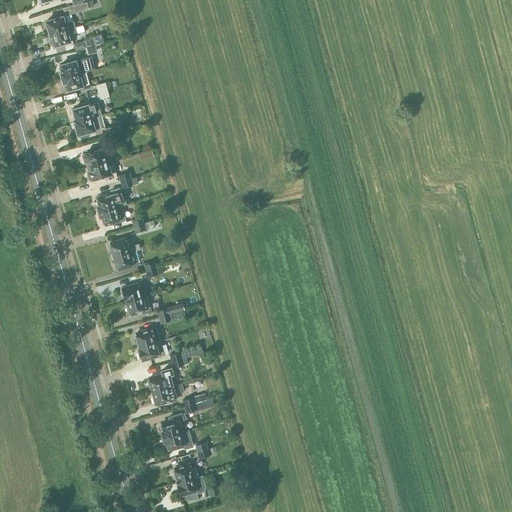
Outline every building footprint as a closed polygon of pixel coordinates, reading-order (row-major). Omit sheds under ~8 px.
[(70,14),(89,9),(88,7),(94,6),(92,0),(82,3),(73,5),(68,7),(70,14)] [(49,34),(75,26),(73,21),(67,23),(65,16),(45,21),(49,34)] [(76,32),(75,26),(49,34),(49,36),(51,35),(52,40),(50,40),(52,46),(63,43),(64,45),(66,46),(68,46),(70,45),(72,43),(71,41),(72,41),(70,34),(76,32)] [(78,42),(80,49),(85,48),(95,45),(100,44),(104,42),(102,33),(92,35),(93,38),(83,41),(78,42)] [(96,51),(95,45),(85,48),(87,55),(97,52),(96,51)] [(81,72),(80,68),(77,59),(60,65),(60,67),(58,68),(61,78),(86,71),(81,72)] [(91,86),(86,71),(61,78),(64,88),(66,87),(67,90),(80,86),(81,89),(91,86)] [(98,92),(107,89),(106,82),(96,85),(98,92)] [(109,97),(107,89),(98,92),(99,99),(109,97)] [(94,116),(92,112),(90,104),(70,109),(72,115),(74,115),(75,119),(73,119),(74,122),(91,117),(94,116)] [(94,116),(91,117),(74,122),(77,135),(79,134),(80,138),(90,135),(89,131),(97,129),(100,128),(102,138),(121,133),(119,124),(105,128),(101,115),(94,117),(94,116)] [(111,145),(121,143),(119,136),(110,138),(111,145)] [(86,167),(112,160),(108,147),(84,154),(85,155),(83,156),(86,167)] [(116,173),(112,160),(86,167),(89,178),(91,177),(92,180),(116,173)] [(120,181),(131,178),(129,172),(118,175),(120,181)] [(131,178),(120,181),(122,188),(133,185),(131,178)] [(96,201),(98,207),(97,207),(99,212),(121,206),(127,204),(123,190),(120,191),(120,188),(110,191),(111,194),(97,199),(98,200),(96,201)] [(99,212),(100,217),(101,217),(102,223),(104,223),(104,224),(120,220),(120,222),(125,220),(125,217),(121,206),(99,212)] [(144,223),(142,217),(131,220),(133,226),(144,223)] [(144,223),(133,226),(135,233),(146,230),(144,223)] [(138,244),(132,245),(130,238),(125,240),(125,239),(109,243),(113,256),(140,249),(138,244)] [(140,249),(113,256),(117,270),(133,265),(132,264),(137,263),(134,251),(140,249)] [(156,269),(155,262),(144,265),(145,271),(156,269)] [(161,267),(156,269),(145,271),(147,278),(163,273),(161,267)] [(125,302),(147,296),(143,284),(138,285),(138,284),(121,289),(121,291),(120,291),(122,297),(123,296),(125,302)] [(147,296),(125,302),(127,309),(128,308),(130,315),(141,311),(142,315),(151,312),(147,296)] [(158,317),(184,309),(182,303),(156,311),(158,317)] [(186,316),(184,309),(158,317),(160,323),(186,316)] [(137,347),(160,341),(156,328),(135,334),(137,340),(135,340),(137,347)] [(160,341),(137,347),(141,360),(163,354),(160,341)] [(191,350),(180,353),(170,356),(172,362),(182,359),(203,353),(201,348),(191,351),(191,350)] [(182,359),(172,362),(174,368),(184,365),(182,359)] [(148,378),(149,380),(147,380),(149,386),(150,386),(152,391),(175,384),(171,368),(161,371),(163,374),(148,378)] [(176,385),(175,384),(152,391),(154,397),(152,397),(154,403),(155,403),(156,404),(176,399),(175,393),(183,391),(181,383),(176,385)] [(195,402),(206,400),(204,394),(194,397),(195,402)] [(185,407),(195,404),(193,397),(183,400),(185,407)] [(195,404),(185,407),(186,413),(196,410),(204,408),(202,402),(195,404)] [(163,437),(185,431),(186,430),(183,419),(185,419),(184,413),(181,414),(168,417),(169,420),(167,420),(167,422),(161,424),(161,426),(160,426),(162,432),(161,432),(163,437)] [(185,431),(163,437),(164,442),(165,442),(166,448),(168,448),(168,450),(184,445),(184,444),(189,443),(187,436),(182,438),(180,433),(185,431)] [(197,452),(208,449),(206,442),(195,445),(197,452)] [(210,456),(208,449),(197,452),(199,459),(210,456)] [(191,469),(190,464),(174,469),(175,474),(174,475),(176,482),(201,475),(198,476),(196,468),(191,469)] [(201,475),(176,482),(178,488),(176,488),(178,494),(179,494),(180,495),(196,490),(197,494),(204,492),(203,488),(205,487),(201,475)] [(208,490),(210,496),(219,494),(218,487),(208,490)]
